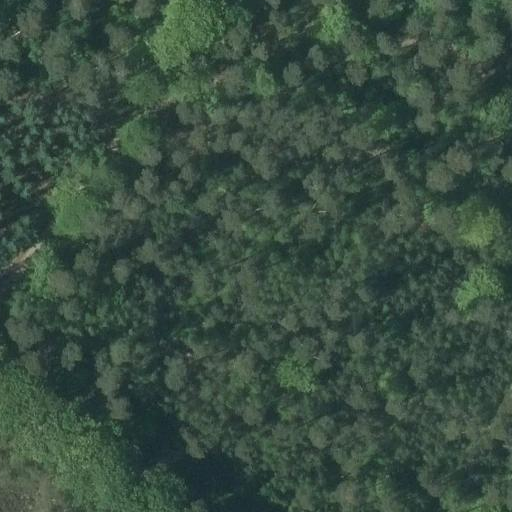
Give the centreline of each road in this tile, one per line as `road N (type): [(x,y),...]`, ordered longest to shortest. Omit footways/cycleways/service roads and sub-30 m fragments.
road 1 (track): [(218,0),(0,292)]
road 2 (track): [(0,390),(149,511)]
